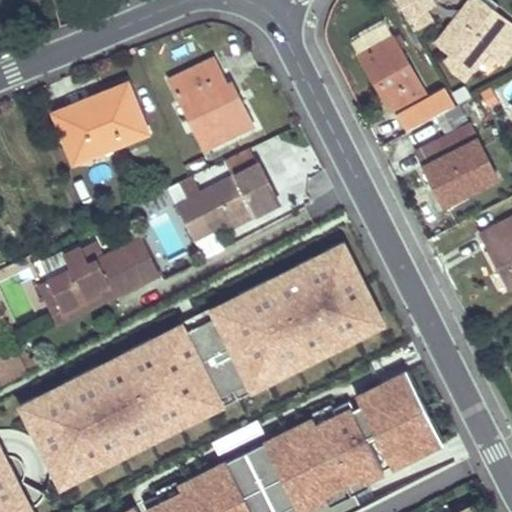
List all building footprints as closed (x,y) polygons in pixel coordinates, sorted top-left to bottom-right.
[(53,0),(60,25),(76,21),(70,0),(53,0)] [(426,0),(396,0),(404,15),(421,5),(428,1),(426,0)] [(481,0),(468,0),(467,2),(486,18),(493,9),(481,0)] [(467,2),(437,40),(471,69),(489,47),(502,56),(511,43),(511,23),(493,9),(486,18),(467,2)] [(421,5),(404,15),(411,27),(428,17),(421,5)] [(428,96),(401,48),(405,46),(397,33),(360,54),(377,84),(381,83),(397,114),(406,131),(423,122),(424,121),(437,114),(428,96)] [(213,57),(170,79),(205,146),(253,122),(234,87),(230,89),(213,57)] [(414,65),(426,88),(439,81),(426,58),(414,65)] [(93,96),(56,112),(76,160),(148,131),(130,85),(95,100),(93,96)] [(470,123),(416,151),(424,165),(427,164),(438,185),(434,187),(443,204),(498,176),(470,123)] [(258,162),(176,203),(194,237),(224,222),(250,208),(254,215),(278,202),(258,162)] [(250,208),(224,222),(228,229),(254,215),(250,208)] [(511,215),(480,232),(489,247),(492,246),(503,268),(500,270),(510,288),(511,287),(511,215)] [(143,276),(146,282),(161,274),(142,237),(128,244),(143,276)] [(282,274),(304,316),(319,345),(357,325),(351,314),(311,237),(243,274),(252,290),(282,274)] [(80,247),(61,255),(69,271),(47,282),(62,313),(97,297),(94,290),(108,284),(114,296),(130,288),(128,282),(143,276),(128,244),(87,263),(80,247)] [(128,282),(130,288),(146,282),(143,276),(128,282)] [(62,313),(47,282),(38,286),(56,324),(114,296),(108,284),(94,290),(97,297),(62,313)] [(351,314),(357,325),(363,337),(378,330),(366,306),(351,314)] [(221,373),(192,315),(164,329),(173,346),(134,366),(152,399),(177,386),(173,379),(180,375),(184,383),(188,390),(221,373)] [(0,385),(17,377),(27,371),(17,351),(0,359),(0,385)] [(293,357),(275,366),(283,382),(302,373),(293,357)] [(173,379),(177,386),(184,383),(180,375),(173,379)] [(73,415),(56,380),(38,389),(41,393),(28,400),(26,395),(17,377),(0,385),(0,408),(3,413),(0,414),(0,474),(7,488),(30,476),(22,459),(17,461),(12,450),(13,445),(25,439),(35,434),(36,437),(50,430),(52,426),(73,415)] [(41,393),(38,389),(26,395),(28,400),(41,393)] [(30,476),(41,471),(25,439),(13,445),(12,450),(17,461),(22,459),(30,476)] [(245,451),(188,479),(199,500),(211,493),(220,511),(223,511),(265,491),(245,451)] [(275,511),(265,491),(223,511),(275,511)] [(220,511),(211,493),(199,500),(204,511),(220,511)]
